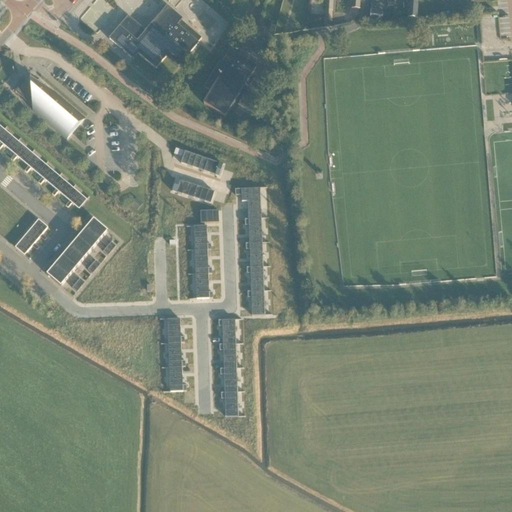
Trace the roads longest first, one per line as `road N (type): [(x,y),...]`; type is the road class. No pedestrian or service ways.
road 1 (residential): [(30,274),(77,312),(161,310)]
road 2 (residential): [(0,176),(65,231),(30,274)]
road 3 (residential): [(200,308),(230,308),(226,207)]
road 4 (residential): [(261,42),(350,28),(365,0)]
